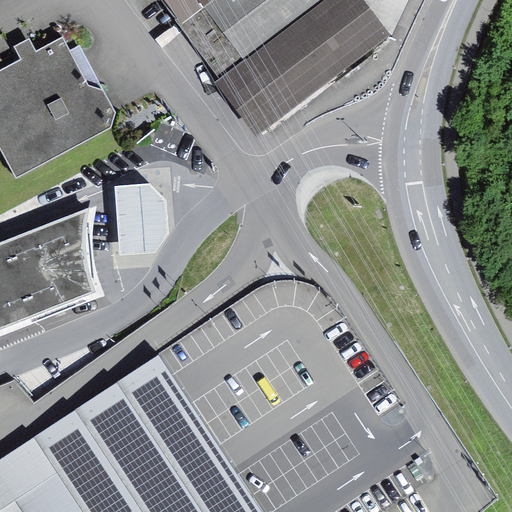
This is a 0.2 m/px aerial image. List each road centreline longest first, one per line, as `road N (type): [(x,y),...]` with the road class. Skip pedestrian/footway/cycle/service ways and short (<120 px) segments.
road 1 (residential): [(412,141),(329,143),(296,156),(195,226),(131,309)]
road 2 (primary): [(511,399),(440,272),(416,197),(412,141)]
road 3 (primary): [(412,141),(421,87),(457,0)]
road 4 (track): [(131,309),(0,367)]
